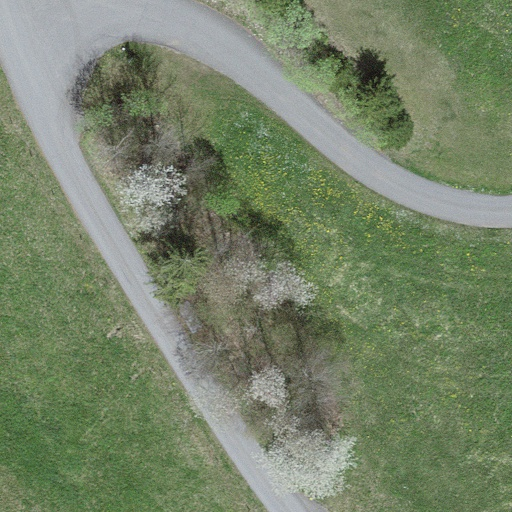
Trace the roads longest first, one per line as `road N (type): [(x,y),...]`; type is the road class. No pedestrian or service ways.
road 1 (unclassified): [(281,511),(87,230),(6,0)]
road 2 (track): [(9,9),(125,6),(201,25),(389,179),(457,208),(511,213)]
